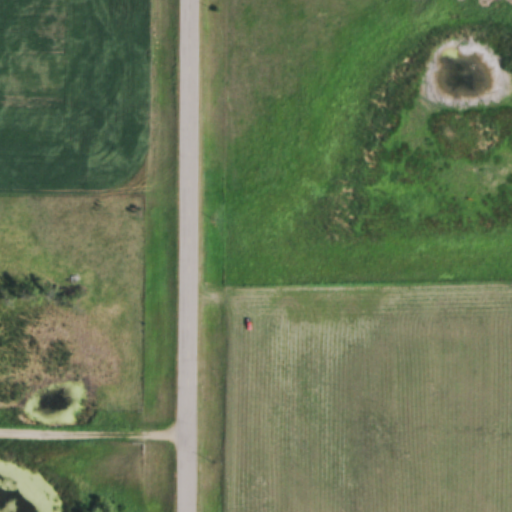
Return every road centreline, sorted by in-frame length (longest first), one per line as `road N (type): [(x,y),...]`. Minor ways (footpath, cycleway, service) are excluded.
road 1 (tertiary): [(188,511),(191,0)]
road 2 (residential): [(189,431),(0,426)]
